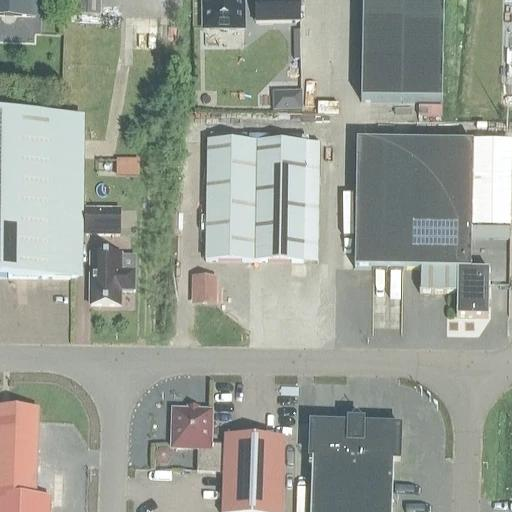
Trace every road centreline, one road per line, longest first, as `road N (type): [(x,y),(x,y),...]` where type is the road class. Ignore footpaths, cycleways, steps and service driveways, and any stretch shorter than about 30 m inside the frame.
road 1 (unclassified): [(464,371),(114,367)]
road 2 (unclassified): [(110,511),(114,367)]
road 3 (unclassified): [(462,511),(464,371)]
